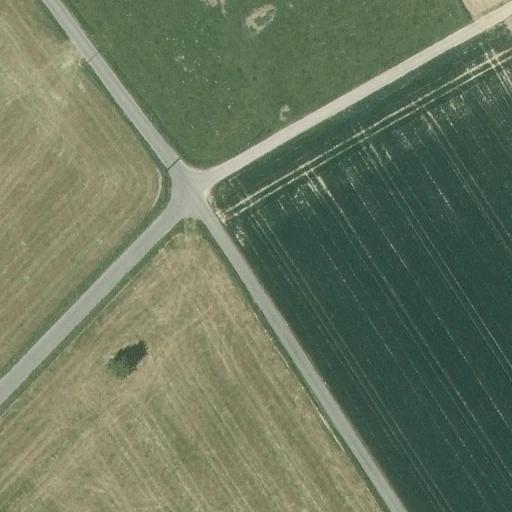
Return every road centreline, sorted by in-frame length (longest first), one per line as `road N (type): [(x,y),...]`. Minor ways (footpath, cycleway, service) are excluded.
road 1 (track): [(190,192),(395,511)]
road 2 (track): [(511,7),(190,192)]
road 3 (track): [(0,391),(190,192)]
